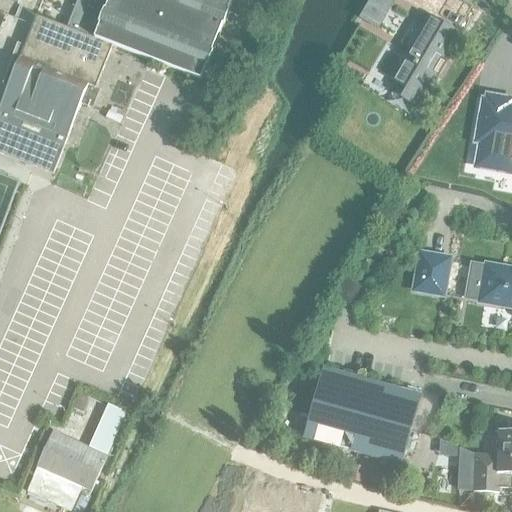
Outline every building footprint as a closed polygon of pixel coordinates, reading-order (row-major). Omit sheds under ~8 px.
[(202,79),(233,0),(77,0),(68,24),(119,44),(117,49),(202,79)] [(67,138),(76,141),(96,89),(95,89),(112,46),(116,47),(117,44),(68,25),(67,28),(36,16),(0,107),(0,153),(53,175),(67,138)] [(444,60),(459,34),(429,16),(414,42),(417,44),(409,56),(397,49),(381,75),(406,90),(401,99),(415,108),(434,76),(426,72),(436,55),(444,60)] [(484,101),(477,142),(481,143),(478,162),(498,166),(497,171),(511,173),(511,109),(510,109),(511,101),(488,97),(487,102),(484,101)] [(442,295),(448,261),(421,257),(415,291),(442,295)] [(511,272),(487,268),(481,302),(511,307),(511,272)] [(400,467),(420,397),(324,370),(304,440),(400,467)] [(91,492),(110,449),(126,414),(108,405),(88,449),(52,433),(26,493),(68,511),(72,511),(83,488),(91,492)] [(501,434),(500,458),(511,459),(511,433),(506,433),(507,423),(495,423),(494,434),(501,434)] [(511,489),(511,459),(500,458),(476,457),(474,493),(497,494),(497,489),(511,489)]
